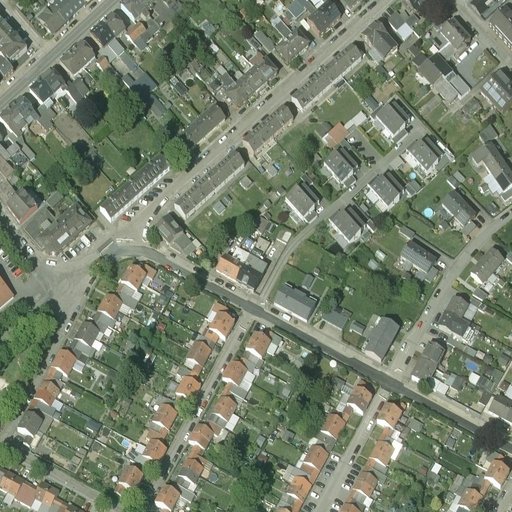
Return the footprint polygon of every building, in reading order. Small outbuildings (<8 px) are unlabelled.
[(65,26),(84,8),(77,0),(62,0),(60,2),(57,0),(55,0),(48,7),(54,13),(53,14),(65,26)] [(77,0),(84,8),(93,0),(77,0)] [(131,0),(121,10),(134,24),(145,14),(131,0)] [(158,7),(151,0),(131,0),(145,14),(150,9),(159,19),(153,24),(161,32),(172,22),(158,7)] [(171,0),(165,0),(162,3),(170,12),(177,6),(171,0)] [(359,2),(357,0),(340,0),(341,1),(339,2),(343,7),(345,5),(350,11),(359,2)] [(430,0),(405,0),(403,2),(415,15),(431,1),(430,0)] [(478,0),(471,7),(480,17),(498,0),(478,0)] [(319,8),(313,1),(308,5),(318,16),(321,12),(318,9),(319,8)] [(170,12),(162,3),(158,7),(172,22),(176,18),(170,12)] [(299,5),(293,10),(300,18),(306,12),(299,5)] [(318,16),(308,5),(305,8),(314,19),(318,16)] [(321,12),(318,16),(329,29),(340,20),(328,6),(321,12)] [(50,13),(47,12),(44,15),(44,18),(39,23),(46,30),(46,31),(52,38),(65,26),(53,14),(51,11),(50,13)] [(511,18),(506,12),(489,27),(511,51),(511,18)] [(413,33),(396,14),(387,22),(404,42),(413,33)] [(329,29),(318,16),(314,19),(307,25),(319,38),(329,29)] [(445,16),(432,28),(437,32),(450,21),(445,16)] [(125,32),(112,18),(101,28),(114,42),(125,32)] [(138,25),(132,31),(140,39),(146,34),(138,25)] [(453,25),(447,30),(445,28),(440,32),(442,34),(440,36),(448,46),(461,34),(453,25)] [(9,32),(3,26),(0,28),(0,59),(8,68),(26,51),(25,51),(18,43),(19,42),(10,31),(9,32)] [(396,50),(375,26),(362,38),(382,61),(383,62),(391,55),(389,53),(393,49),(395,51),(396,50)] [(114,42),(101,28),(91,38),(104,52),(104,53),(106,51),(115,43),(114,42)] [(140,39),(132,31),(125,37),(134,46),(140,39)] [(275,50),(259,33),(254,38),(270,55),(275,50)] [(461,34),(448,46),(451,48),(459,57),(466,51),(464,48),(470,43),(461,34)] [(297,35),(287,44),(299,57),(309,48),(297,35)] [(261,49),(251,38),(246,42),(256,53),(261,49)] [(299,57),(287,44),(277,53),(289,66),(299,57)] [(82,46),(71,56),(84,71),(95,61),(82,46)] [(448,46),(435,58),(441,63),(449,55),(447,53),(451,48),(448,46)] [(422,57),(412,47),(408,51),(417,61),(422,57)] [(350,49),(331,67),(341,78),(361,61),(350,49)] [(382,61),(372,50),(368,54),(377,65),(382,61)] [(116,62),(106,51),(104,53),(104,52),(99,56),(102,59),(109,68),(110,67),(117,75),(123,69),(116,62)] [(71,56),(60,66),(74,81),(84,71),(71,56)] [(277,76),(260,57),(249,66),(254,72),(266,85),(277,76)] [(428,64),(422,57),(417,61),(413,65),(419,72),(417,74),(421,78),(423,77),(433,88),(433,87),(442,80),(428,64)] [(441,63),(435,58),(428,64),(442,80),(444,82),(452,76),(441,63)] [(0,77),(4,82),(13,74),(8,68),(0,59),(0,77)] [(102,59),(95,65),(103,74),(109,68),(102,59)] [(223,82),(217,74),(211,79),(193,59),(186,65),(215,97),(230,84),(226,79),(223,82)] [(331,67),(311,84),(322,96),(341,78),(331,67)] [(254,72),(245,81),(257,94),(266,85),(254,72)] [(132,83),(126,75),(122,79),(140,101),(156,87),(144,73),(132,83)] [(52,74),(41,84),(54,99),(65,89),(52,74)] [(468,93),(452,76),(444,82),(453,92),(458,98),(460,100),(468,93)] [(511,90),(499,76),(480,94),(485,100),(487,98),(502,114),(511,104),(511,90)] [(442,80),(433,87),(445,100),(453,92),(444,82),(442,80)] [(78,81),(71,87),(79,96),(86,90),(78,81)] [(257,94),(245,81),(235,89),(236,90),(247,102),(257,94)] [(41,84),(30,93),(44,108),(54,99),(41,84)] [(311,84),(291,102),(302,114),(322,96),(311,84)] [(71,87),(65,93),(73,101),(79,96),(71,87)] [(236,90),(225,99),(228,102),(225,104),(229,108),(231,106),(236,112),(247,102),(236,90)] [(453,92),(445,100),(449,105),(458,98),(453,92)] [(156,118),(163,113),(150,95),(143,100),(156,118)] [(435,95),(416,111),(422,118),(441,101),(435,95)] [(469,119),(480,109),(470,99),(459,109),(469,119)] [(21,102),(10,112),(24,127),(35,116),(21,102)] [(381,106),(369,117),(373,122),(376,120),(375,120),(385,111),(381,106)] [(401,114),(394,106),(388,111),(386,110),(385,111),(375,120),(376,120),(384,130),(401,114)] [(55,117),(48,109),(41,115),(49,123),(55,117)] [(282,110),(262,128),(273,140),(293,122),(282,110)] [(225,122),(214,111),(201,123),(211,135),(225,122)] [(10,112),(0,121),(17,140),(28,131),(24,127),(10,112)] [(401,114),(384,130),(393,139),(393,140),(403,131),(404,130),(403,128),(409,123),(401,114)] [(49,123),(41,115),(35,121),(43,129),(49,123)] [(211,135),(201,123),(187,135),(198,147),(211,135)] [(320,139),(329,130),(322,123),(313,132),(320,139)] [(339,124),(319,138),(328,150),(348,135),(339,124)] [(489,127),(478,137),(485,147),(497,138),(489,127)] [(262,128),(243,146),(253,157),(273,140),(262,128)] [(403,131),(393,140),(393,139),(391,142),(395,146),(407,135),(403,131)] [(198,147),(187,135),(173,148),(184,159),(198,147)] [(351,150),(343,141),(338,145),(347,154),(351,150)] [(409,155),(408,156),(417,166),(434,151),(427,142),(421,148),(419,146),(418,147),(409,155)] [(414,143),(405,151),(409,155),(418,147),(414,143)] [(15,148),(0,161),(6,167),(10,163),(19,173),(24,168),(15,158),(21,154),(15,148)] [(490,148),(472,160),(477,168),(483,164),(486,169),(499,160),(490,148)] [(454,159),(446,150),(442,154),(450,163),(454,159)] [(434,151),(417,166),(426,176),(437,166),(436,165),(442,159),(434,151)] [(342,153),(336,158),(334,157),(323,167),(332,177),(349,161),(342,153)] [(234,156),(214,174),(224,186),(244,168),(234,156)] [(396,171),(403,164),(396,157),(389,164),(396,171)] [(160,160),(140,178),(150,189),(170,171),(160,160)] [(499,160),(486,169),(495,182),(508,173),(499,160)] [(6,167),(0,161),(0,184),(4,181),(6,183),(14,176),(6,167)] [(349,161),(332,177),(341,187),(351,178),(352,177),(351,175),(357,170),(349,161)] [(446,179),(451,189),(463,182),(458,173),(446,179)] [(511,179),(508,173),(495,182),(504,195),(511,189),(511,179)] [(214,174),(194,191),(204,203),(224,186),(214,174)] [(312,185),(304,176),(300,180),(308,189),(312,185)] [(371,190),(370,191),(379,201),(396,186),(388,177),(382,183),(381,181),(371,190)] [(140,178),(120,195),(130,207),(150,189),(140,178)] [(351,178),(343,186),(347,190),(355,182),(351,178)] [(376,178),(367,186),(371,190),(380,182),(376,178)] [(403,194),(396,186),(379,201),(388,211),(399,201),(398,200),(403,194)] [(416,195),(408,186),(404,190),(412,199),(416,195)] [(303,188),(297,193),(296,192),(285,202),(294,212),(311,196),(303,188)] [(194,191),(174,209),(185,221),(204,203),(194,191)] [(57,194),(46,205),(51,211),(63,200),(57,194)] [(120,195),(100,213),(111,224),(130,207),(120,195)] [(23,196),(7,210),(20,228),(38,212),(23,196)] [(311,196),(294,212),(303,222),(304,221),(313,213),(314,212),(313,210),(319,205),(311,196)] [(453,196),(442,207),(453,218),(464,207),(453,196)] [(96,222),(74,198),(68,201),(76,210),(91,226),(96,222)] [(475,219),(464,207),(453,218),(464,229),(475,219)] [(47,213),(24,233),(41,252),(44,250),(48,256),(56,257),(91,226),(76,210),(59,226),(47,213)] [(332,225),(331,226),(340,236),(357,221),(349,212),(344,217),(342,216),(341,217),(332,225)] [(313,213),(304,221),(308,225),(317,217),(313,213)] [(337,213),(328,221),(332,225),(341,217),(337,213)] [(261,234),(268,223),(257,215),(250,226),(261,234)] [(168,220),(155,232),(170,248),(183,236),(168,220)] [(357,221),(340,236),(349,246),(360,236),(359,234),(365,229),(357,221)] [(378,230),(370,221),(365,225),(373,234),(378,230)] [(278,230),(275,243),(288,246),(291,233),(278,230)] [(247,241),(234,264),(244,269),(249,261),(256,246),(247,241)] [(256,246),(249,261),(258,266),(268,245),(259,241),(256,246)] [(191,245),(182,252),(187,258),(196,250),(191,245)] [(422,255),(409,246),(401,259),(414,268),(422,255)] [(491,253),(481,265),(492,275),(503,263),(491,253)] [(435,264),(422,255),(414,268),(427,276),(435,264)] [(234,264),(225,259),(216,274),(235,285),(244,270),(244,269),(234,264)] [(492,275),(481,265),(470,276),(482,287),(492,275)] [(140,274),(130,269),(125,277),(141,286),(146,278),(152,282),(156,274),(144,267),(140,274)] [(261,279),(244,270),(235,285),(253,295),(261,279)] [(141,286),(125,277),(121,286),(127,289),(137,294),(141,286)] [(308,278),(303,288),(307,290),(312,280),(308,278)] [(0,309),(13,298),(0,282),(0,309)] [(127,289),(121,286),(117,293),(123,297),(127,289)] [(471,294),(482,301),(486,295),(475,288),(471,294)] [(293,297),(282,291),(274,306),(306,323),(314,308),(304,302),(305,300),(294,295),(293,297)] [(123,297),(117,293),(113,301),(119,304),(123,297)] [(113,301),(107,297),(102,305),(118,314),(122,306),(119,304),(113,301)] [(467,309),(453,302),(446,315),(459,323),(467,309)] [(118,314),(102,305),(98,314),(104,317),(114,322),(118,314)] [(320,321),(344,329),(349,315),(325,307),(320,321)] [(228,313),(222,309),(218,317),(224,320),(228,313)] [(104,317),(98,314),(94,321),(100,324),(104,317)] [(459,323),(446,315),(438,329),(462,342),(468,331),(469,328),(459,323)] [(224,320),(218,317),(214,325),(230,333),(234,325),(224,320)] [(94,321),(90,328),(96,332),(100,324),(94,321)] [(349,329),(359,335),(363,327),(354,321),(349,329)] [(375,333),(369,343),(371,344),(365,355),(380,363),(398,331),(383,323),(377,334),(375,333)] [(90,328),(83,325),(79,333),(95,342),(99,334),(96,332),(90,328)] [(230,333),(214,325),(209,333),(212,335),(219,338),(225,342),(230,333)] [(95,342),(79,333),(74,342),(81,345),(90,350),(95,342)] [(274,337),(268,334),(264,342),(270,345),(274,337)] [(212,335),(208,343),(215,346),(219,338),(212,335)] [(264,342),(255,336),(250,345),(266,353),(270,345),(264,342)] [(460,346),(450,340),(447,345),(457,351),(460,346)] [(81,345),(74,342),(70,349),(77,352),(81,345)] [(215,346),(208,343),(204,350),(211,353),(215,346)] [(204,350),(195,345),(190,353),(206,361),(211,353),(204,350)] [(266,353),(250,345),(246,353),(252,356),(261,361),(266,353)] [(444,355),(429,347),(420,363),(435,371),(444,355)] [(77,352),(70,349),(66,356),(73,360),(77,352)] [(66,356),(60,353),(55,361),(71,370),(76,361),(73,360),(66,356)] [(206,361),(190,353),(186,361),(196,367),(202,370),(206,361)] [(246,353),(242,360),(248,364),(252,356),(246,353)] [(248,364),(242,360),(238,368),(244,371),(248,364)] [(415,371),(419,362),(414,360),(410,369),(415,371)] [(71,370),(55,361),(51,369),(57,373),(67,378),(71,370)] [(435,371),(420,363),(411,380),(426,387),(435,371)] [(238,368),(231,364),(227,373),(243,381),(247,373),(244,371),(238,368)] [(196,367),(192,374),(198,377),(202,370),(196,367)] [(176,375),(188,379),(191,372),(179,368),(176,375)] [(51,369),(47,377),(53,380),(57,373),(51,369)] [(466,382),(492,394),(502,373),(493,369),(487,381),(470,373),(466,382)] [(243,381),(227,373),(222,381),(229,384),(225,392),(231,395),(243,401),(247,394),(238,389),(243,381)] [(192,374),(188,381),(194,384),(198,377),(192,374)] [(53,380),(47,377),(43,384),(49,388),(53,380)] [(188,381),(184,380),(180,388),(196,396),(200,388),(194,384),(188,381)] [(366,386),(360,383),(355,391),(362,394),(366,386)] [(49,388),(43,384),(39,392),(55,401),(59,393),(49,388)] [(196,396),(180,388),(175,396),(179,398),(185,401),(191,404),(196,396)] [(506,405),(497,400),(489,414),(505,423),(511,410),(511,390),(510,389),(506,398),(509,400),(506,405)] [(362,394),(355,391),(351,399),(367,407),(371,399),(362,394)] [(55,401),(39,392),(34,401),(40,404),(50,409),(55,401)] [(231,395),(225,392),(216,407),(232,416),(237,408),(227,402),(231,395)] [(485,393),(479,404),(485,407),(491,396),(485,393)] [(491,397),(483,412),(488,415),(489,414),(497,400),(497,399),(491,397)] [(185,401),(179,398),(175,405),(181,408),(185,401)] [(367,407),(351,399),(347,407),(353,411),(362,416),(367,407)] [(40,404),(34,401),(30,408),(36,411),(40,404)] [(405,408),(399,404),(395,412),(401,415),(405,408)] [(175,405),(171,413),(177,416),(181,408),(175,405)] [(232,416),(216,407),(212,416),(218,419),(228,424),(232,416)] [(353,411),(347,407),(343,415),(349,418),(353,411)] [(395,412),(386,407),(381,415),(397,424),(401,415),(395,412)] [(36,411),(30,408),(26,415),(32,419),(36,411)] [(171,413),(161,408),(157,416),(172,424),(177,416),(171,413)] [(32,419),(26,415),(22,424),(38,432),(42,424),(32,419)] [(349,418),(343,415),(339,422),(345,425),(349,418)] [(397,424),(381,415),(377,423),(386,429),(392,432),(397,424)] [(172,424),(157,416),(152,424),(162,429),(168,432),(172,424)] [(218,419),(212,416),(208,423),(214,426),(218,419)] [(339,422),(329,417),(324,425),(340,434),(345,425),(339,422)] [(408,426),(419,431),(422,425),(411,419),(408,426)] [(214,426),(208,423),(204,430),(210,434),(214,426)] [(38,432),(22,424),(17,432),(27,437),(33,441),(38,432)] [(340,434),(324,425),(320,433),(330,439),(336,442),(340,434)] [(204,430),(197,427),(193,435),(209,444),(213,436),(210,434),(204,430)] [(454,440),(458,442),(462,432),(451,428),(444,446),(450,449),(454,440)] [(162,429),(158,437),(164,440),(168,432),(162,429)] [(386,429),(382,436),(388,439),(392,432),(386,429)] [(284,431),(280,440),(289,444),(293,435),(284,431)] [(209,444),(193,435),(189,444),(195,447),(191,454),(197,458),(201,450),(204,452),(209,444)] [(382,436),(378,443),(384,447),(388,439),(382,436)] [(27,437),(23,445),(29,448),(33,441),(27,437)] [(158,437),(154,444),(160,447),(164,440),(158,437)] [(336,442),(330,439),(326,446),(332,449),(336,442)] [(154,444),(151,442),(146,451),(162,459),(167,451),(160,447),(154,444)] [(384,447),(378,443),(374,452),(390,460),(394,452),(384,447)] [(326,446),(322,453),(328,457),(332,449),(326,446)] [(322,453),(312,448),(308,456),(324,465),(328,457),(322,453)] [(162,459),(146,451),(142,459),(145,461),(151,464),(158,467),(162,459)] [(390,460),(374,452),(369,460),(376,463),(385,468),(390,460)] [(191,455),(183,470),(198,479),(207,463),(197,458),(191,454),(191,455)] [(324,465),(308,456),(303,465),(313,470),(319,473),(324,465)] [(503,461),(497,457),(493,465),(499,468),(503,461)] [(369,460),(365,467),(372,471),(376,463),(369,460)] [(145,461),(141,468),(147,471),(151,464),(145,461)] [(499,468),(493,465),(489,473),(504,482),(509,473),(499,468)] [(365,467),(357,483),(373,492),(377,484),(381,486),(385,478),(371,471),(372,471),(365,467)] [(147,471),(141,468),(137,475),(143,479),(147,471)] [(137,475),(127,470),(123,479),(139,487),(143,479),(137,475)] [(183,470),(174,486),(186,493),(190,485),(194,487),(198,479),(183,470)] [(313,470),(309,477),(315,481),(319,473),(313,470)] [(504,482),(489,473),(484,481),(490,485),(500,490),(504,482)] [(15,479),(7,474),(4,481),(0,487),(0,490),(7,495),(15,479)] [(315,481),(309,477),(305,485),(311,488),(315,481)] [(15,479),(7,495),(15,499),(20,490),(24,483),(15,479)] [(139,487),(123,479),(118,487),(125,490),(134,495),(139,487)] [(305,485),(295,479),(291,488),(307,496),(311,488),(305,485)] [(490,485),(484,481),(480,489),(486,492),(490,485)] [(31,487),(24,483),(20,490),(27,494),(31,487)] [(373,492),(357,483),(353,491),(359,495),(368,500),(373,492)] [(50,489),(42,485),(38,491),(35,498),(33,501),(41,505),(50,489)] [(174,486),(170,493),(164,490),(159,498),(175,507),(179,499),(190,505),(195,497),(186,493),(174,486)] [(38,491),(31,487),(27,494),(35,498),(38,491)] [(118,487),(114,494),(120,498),(125,490),(118,487)] [(307,496),(291,488),(286,496),(296,501),(302,505),(307,496)] [(50,489),(41,505),(50,509),(51,507),(55,500),(58,494),(50,489)] [(486,492),(480,489),(476,496),(482,499),(486,492)] [(359,495),(353,491),(349,499),(355,502),(359,495)] [(476,496),(466,491),(462,499),(478,508),(482,499),(476,496)] [(172,511),(175,507),(159,498),(155,506),(164,511),(172,511)] [(349,499),(345,506),(351,509),(355,502),(349,499)] [(475,511),(478,508),(462,499),(458,508),(465,511),(475,511)] [(62,504),(55,500),(51,507),(59,511),(62,504)] [(298,511),(302,505),(296,501),(292,509),(298,511)]
